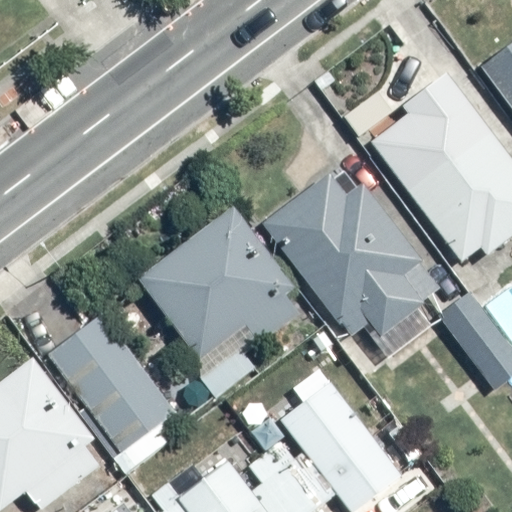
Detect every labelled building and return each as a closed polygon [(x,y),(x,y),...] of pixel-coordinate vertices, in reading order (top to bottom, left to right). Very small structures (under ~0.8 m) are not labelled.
[(511,49),(510,47),(482,68),(511,107),(511,49)] [(370,138),(461,262),(480,248),(486,255),(511,235),(511,159),(452,77),(370,138)] [(379,340),(443,292),(365,190),(358,196),(336,167),(262,223),(347,336),(366,322),(379,340)] [(306,310),(235,209),(139,278),(221,394),(264,364),(252,348),(306,310)] [(511,339),(468,288),(429,321),(490,391),(511,372),(511,339)] [(180,419),(102,313),(48,353),(126,458),(180,419)] [(41,508),(99,465),(85,445),(95,438),(36,358),(0,383),(0,509),(27,489),(41,508)] [(355,511),(403,476),(323,371),(294,393),(302,403),(279,420),(290,433),(288,435),(335,495),(337,494),(350,511),(355,511)] [(164,484),(185,511),(312,511),(335,495),(288,435),(239,472),(227,456),(199,478),(189,465),(188,466),(164,484)] [(184,511),(178,503),(166,511),(130,511),(121,500),(106,511),(184,511)]
